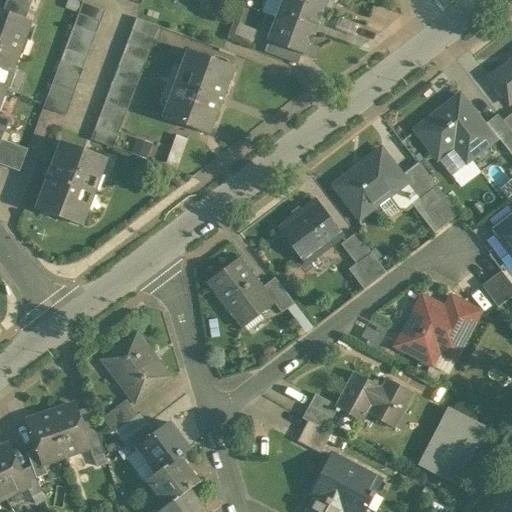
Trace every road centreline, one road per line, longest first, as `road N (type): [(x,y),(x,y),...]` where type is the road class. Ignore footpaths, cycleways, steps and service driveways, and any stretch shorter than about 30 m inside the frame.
road 1 (residential): [(152,255),(486,0)]
road 2 (residential): [(210,419),(421,261),(452,253)]
road 3 (residential): [(152,255),(175,297),(210,419)]
